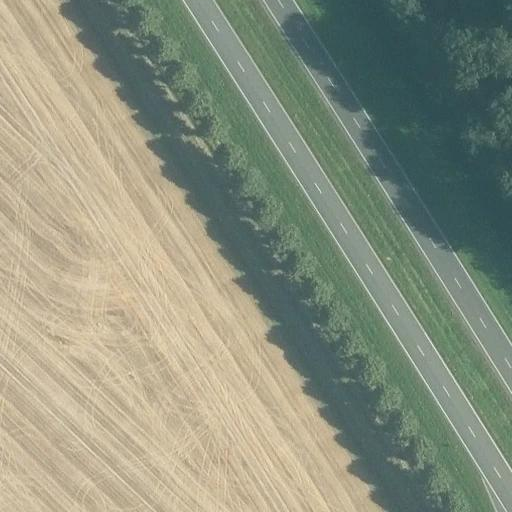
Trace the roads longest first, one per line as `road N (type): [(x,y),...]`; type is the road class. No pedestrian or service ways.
road 1 (trunk): [(194,0),(511,499)]
road 2 (trunk): [(511,376),(275,0)]
